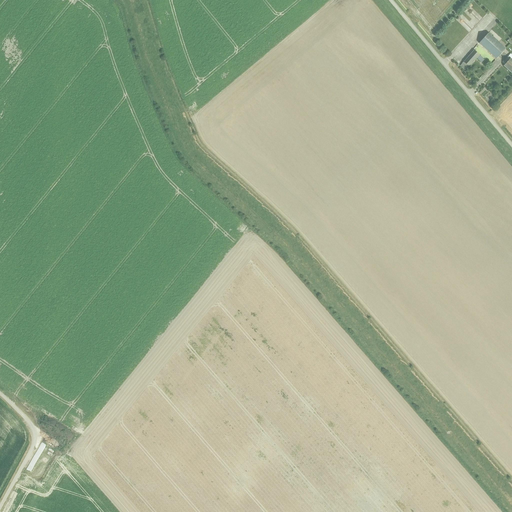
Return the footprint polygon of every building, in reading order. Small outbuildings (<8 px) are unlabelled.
[(496,59),(505,49),(487,33),(478,43),(496,59)] [(481,63),(484,60),(473,51),(461,64),(466,69),(475,58),(481,63)] [(511,74),(511,60),(508,56),(503,61),(505,63),(503,66),(511,74)] [(486,88),(480,94),(486,100),(492,94),(486,88)] [(37,475),(35,478),(40,481),(46,468),(44,466),(42,470),(40,469),(37,475)]
